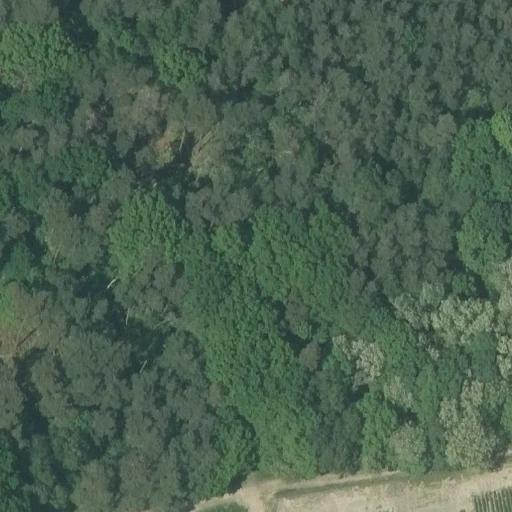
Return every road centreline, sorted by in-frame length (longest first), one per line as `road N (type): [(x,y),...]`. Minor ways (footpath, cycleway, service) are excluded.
road 1 (track): [(248,499),(77,71)]
road 2 (track): [(511,448),(248,499)]
road 3 (track): [(77,71),(276,0)]
